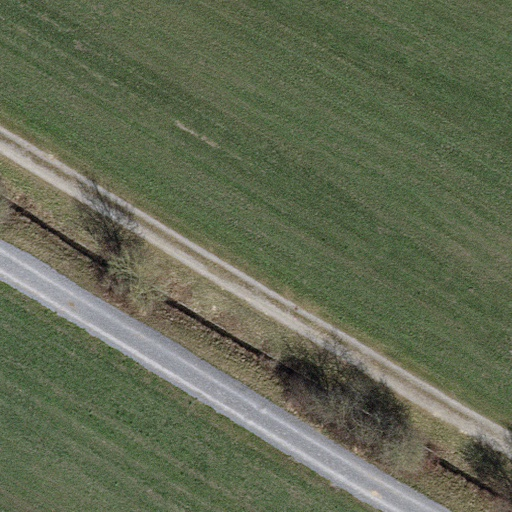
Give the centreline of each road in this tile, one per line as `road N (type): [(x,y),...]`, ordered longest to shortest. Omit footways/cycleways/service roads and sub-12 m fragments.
road 1 (track): [(0,139),(342,351),(511,434)]
road 2 (track): [(432,511),(0,262)]
